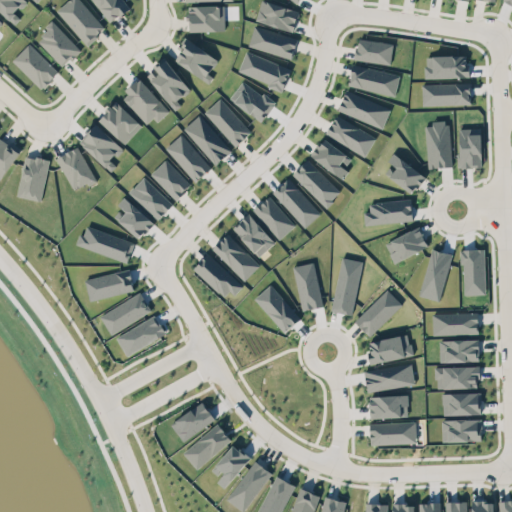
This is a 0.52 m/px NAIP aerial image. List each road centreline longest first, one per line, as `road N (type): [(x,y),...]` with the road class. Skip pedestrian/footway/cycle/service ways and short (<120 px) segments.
road 1 (residential): [(202,343),(249,415),(288,447),(383,473),(511,467),(497,34),(331,10),(319,77),(285,138),(161,263),(202,343)]
road 2 (tertiary): [(0,255),(102,396),(145,511)]
road 3 (residential): [(0,93),(40,130),(155,23),(154,0)]
